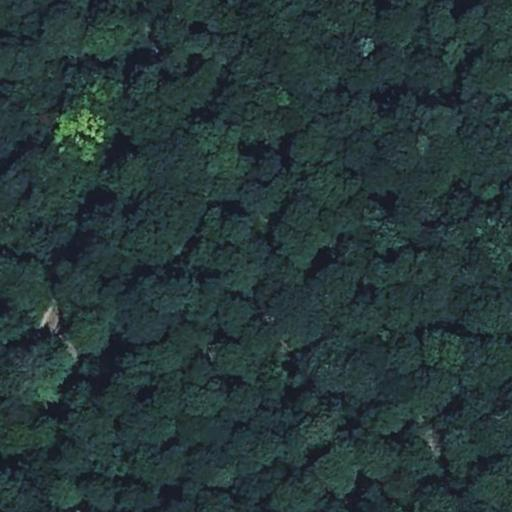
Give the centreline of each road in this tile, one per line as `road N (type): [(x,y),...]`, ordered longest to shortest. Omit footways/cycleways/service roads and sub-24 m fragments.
road 1 (track): [(511,466),(259,0)]
road 2 (track): [(177,0),(0,435)]
